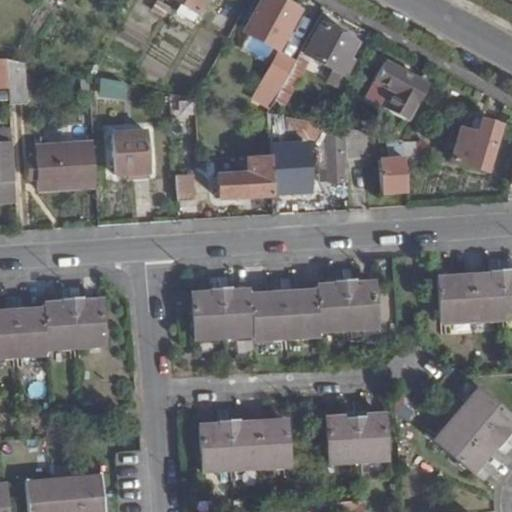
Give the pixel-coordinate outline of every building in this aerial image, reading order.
[(177,0),(180,2),(194,10),(196,11),(202,0),(177,0)] [(279,49),(299,12),(277,0),(259,0),(244,30),(279,49)] [(194,10),(180,2),(177,9),(190,16),(194,10)] [(318,23),(302,53),(308,57),(342,76),(350,63),(345,60),(354,41),(318,23)] [(302,53),(298,52),(292,62),(271,100),(281,103),(308,57),(302,53)] [(271,100),(292,62),(277,54),(253,98),(267,107),(271,100)] [(7,60),(7,89),(9,107),(27,105),(23,64),(11,61),(7,60)] [(407,125),(426,88),(382,67),(373,84),(394,96),(384,112),(407,125)] [(89,90),(89,78),(81,80),(81,92),(89,90)] [(125,99),(128,82),(102,78),(99,95),(125,99)] [(267,107),(263,114),(276,116),(281,103),(271,100),(267,107)] [(332,182),(349,182),(347,163),(345,130),(324,126),(299,121),(300,138),(317,141),(317,136),(327,137),(328,171),(331,172),(332,182)] [(488,172),(501,127),(481,121),(477,133),(461,129),(451,162),(488,172)] [(0,203),(15,202),(10,128),(0,128),(0,203)] [(345,130),(347,163),(367,162),(364,134),(345,130)] [(113,175),(148,173),(145,132),(110,135),(113,175)] [(380,193),(406,192),(403,142),(398,141),(395,140),(396,155),(392,155),(392,162),(378,163),(380,193)] [(37,190),(95,186),(92,145),(35,148),(36,161),(36,178),(37,190)] [(218,199),(271,195),(268,156),(247,157),(247,165),(241,167),(242,174),(216,176),(218,199)] [(27,178),(36,178),(36,161),(26,161),(27,178)] [(174,175),(176,202),(192,201),(190,173),(174,175)] [(497,273),(501,322),(511,321),(511,277),(510,278),(510,272),(497,273)] [(472,324),(501,322),(497,273),(489,273),(490,279),(469,280),(472,324)] [(440,326),(472,324),(469,280),(438,283),(440,326)] [(354,282),(343,283),(346,332),(375,330),(372,287),(354,288),(354,282)] [(314,290),(314,295),(317,334),(346,332),(343,283),(333,284),(333,289),(314,290)] [(228,290),(218,291),(221,340),(250,339),(248,299),(247,295),(229,295),(228,290)] [(221,340),(218,291),(207,291),(207,297),(189,299),(191,342),(221,340)] [(314,295),(282,297),(285,341),(318,339),(317,334),(314,295)] [(250,339),(251,343),(285,341),(282,297),(248,299),(250,339)] [(45,305),(45,311),(47,349),(74,347),(71,298),(63,299),(63,304),(45,305)] [(84,298),(71,298),(74,347),(105,345),(102,303),(84,302),(84,298)] [(15,313),(17,357),(48,355),(47,349),(45,311),(15,313)] [(0,313),(0,357),(17,357),(15,313),(0,313)] [(470,410),(511,444),(511,441),(511,433),(511,432),(511,417),(484,393),(470,410)] [(455,428),(491,457),(498,448),(504,452),(511,444),(470,410),(455,428)] [(355,422),(358,464),(386,462),(383,421),(355,422)] [(330,466),(358,464),(355,422),(326,424),(330,466)] [(236,426),(227,427),(230,473),(260,471),(257,430),(237,431),(236,426)] [(230,473),(227,427),(215,427),(215,433),(196,434),(200,475),(230,473)] [(285,428),(257,430),(260,471),(288,469),(285,428)] [(476,474),(491,457),(455,428),(440,445),(476,474)] [(74,478),(76,511),(101,511),(99,476),(74,478)] [(48,480),(50,511),(76,511),(74,478),(48,480)] [(27,511),(50,511),(48,480),(25,482),(27,511)] [(365,511),(365,501),(361,502),(312,505),(305,506),(306,511),(365,511)]
